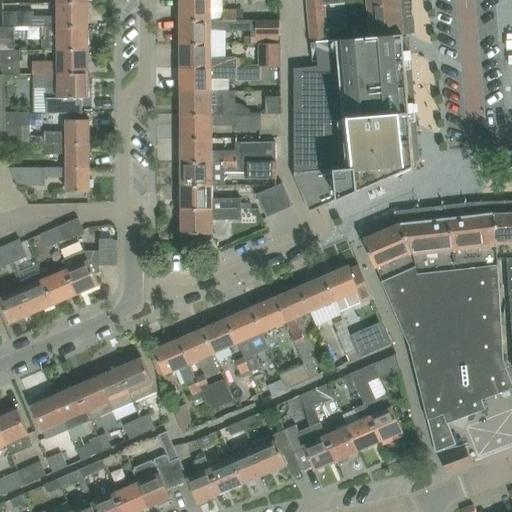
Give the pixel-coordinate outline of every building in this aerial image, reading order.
[(180,0),(181,21),(233,20),(236,20),(236,8),(223,8),(222,0),(180,0)] [(404,34),(403,32),(400,0),(307,0),(311,43),(316,42),(329,41),(404,34)] [(15,27),(44,27),(89,27),(89,3),(57,3),(57,15),(34,15),(34,12),(3,13),(3,27),(15,27)] [(256,37),(280,37),(280,20),(258,20),(236,20),(233,20),(181,21),(181,44),(213,44),(212,32),(256,32),(256,37)] [(0,50),(3,51),(15,51),(15,27),(3,27),(0,27),(0,50)] [(58,51),(89,50),(89,27),(44,27),(45,51),(58,51)] [(414,154),(404,34),(316,42),(319,67),(295,69),(295,177),(310,212),(325,206),(320,195),(414,154)] [(181,68),(238,67),(238,58),(226,58),(226,44),(213,44),(181,44),(181,68)] [(260,67),(281,66),(280,44),(260,44),(260,67)] [(15,51),(3,51),(0,50),(0,74),(5,75),(20,75),(19,51),(15,51)] [(34,74),(89,74),(89,50),(58,51),(58,63),(46,63),(34,63),(34,74)] [(212,78),(237,78),(237,80),(261,80),(261,67),(238,67),(181,68),(181,91),(212,91),(212,78)] [(83,113),(83,98),(89,98),(89,74),(34,74),(34,88),(47,88),(47,113),(83,113)] [(240,115),(240,104),(228,104),(228,91),(212,91),(181,91),(181,116),(213,115),(240,115)] [(6,131),(5,131),(5,144),(30,144),(30,127),(29,113),(6,113),(6,131)] [(250,115),(240,115),(213,115),(181,116),(182,139),(213,139),(213,127),(235,127),(235,131),(261,130),(261,115),(250,115)] [(68,132),(44,132),(44,144),(90,144),(90,120),(70,120),(68,120),(68,132)] [(213,139),(182,139),(182,163),(213,162),(239,162),(247,162),(276,162),(276,143),(239,143),(239,152),(213,152),(213,139)] [(69,168),(90,168),(90,144),(44,144),(44,155),(68,155),(69,168)] [(415,167),(414,154),(320,195),(325,206),(415,167)] [(226,186),(226,173),(239,173),(239,162),(213,162),(182,163),(182,186),(214,186),(226,186)] [(276,162),(247,162),(248,179),(276,178),(276,162)] [(68,178),(69,192),(90,192),(90,168),(69,168),(10,169),(9,169),(18,186),(46,186),(46,178),(68,178)] [(280,212),(293,207),(283,183),(269,189),(280,212)] [(182,211),(239,210),(239,200),(214,200),(214,186),(182,186),(182,211)] [(238,195),(257,195),(257,186),(238,186),(238,195)] [(269,189),(257,195),(267,218),(280,212),(269,189)] [(182,211),(182,234),(213,234),(213,221),(239,221),(239,210),(182,211)] [(431,432),(448,425),(473,415),(486,410),(483,400),(511,389),(511,382),(502,358),(497,243),(497,213),(402,226),(364,239),(376,268),(383,282),(382,282),(410,346),(431,432)] [(511,296),(511,323),(511,213),(497,214),(497,213),(497,243),(508,243),(509,258),(508,258),(509,296),(511,296)] [(79,219),(51,231),(57,244),(84,232),(79,219)] [(57,244),(51,231),(42,234),(48,248),(57,244)] [(12,264),(28,257),(20,240),(4,247),(12,264)] [(0,268),(0,269),(12,264),(4,247),(0,248),(0,268)] [(77,295),(100,285),(95,275),(101,272),(100,270),(100,251),(80,251),(62,259),(66,270),(77,295)] [(337,272),(325,277),(335,301),(357,292),(361,303),(373,298),(359,266),(351,270),(349,266),(346,268),(343,265),(338,268),(337,272)] [(66,270),(44,279),(55,304),(77,295),(66,270)] [(22,281),(20,282),(23,289),(33,314),(55,304),(44,279),(41,272),(29,278),(22,281)] [(335,301),(325,277),(300,287),(311,312),(335,301)] [(0,290),(0,297),(0,299),(11,324),(33,314),(23,289),(20,282),(0,290)] [(311,312),(300,287),(276,298),(287,322),(305,364),(308,372),(317,368),(295,318),(311,312)] [(252,308),(262,333),(287,322),(276,298),(252,308)] [(252,308),(228,319),(238,343),(244,357),(250,371),(259,367),(253,353),(268,347),(262,333),(252,308)] [(347,355),(357,350),(351,336),(350,336),(341,315),(332,319),(338,332),(336,332),(346,355),(347,355)] [(204,329),(214,354),(238,343),(228,319),(204,329)] [(383,322),(351,336),(357,350),(360,358),(393,344),(383,322)] [(204,329),(179,340),(190,364),(214,354),(204,329)] [(154,351),(162,369),(165,375),(178,369),(186,386),(189,385),(193,396),(202,392),(196,378),(190,364),(179,340),(167,345),(164,343),(158,346),(157,349),(154,351)] [(242,375),(250,371),(244,357),(236,361),(242,375)] [(142,358),(120,368),(135,402),(157,392),(142,358)] [(287,389),(311,379),(308,372),(305,364),(281,375),(287,389)] [(370,383),(380,378),(374,365),(360,371),(352,374),(358,388),(365,405),(381,441),(403,432),(393,407),(392,407),(387,395),(377,400),(370,383)] [(108,401),(113,411),(135,402),(120,368),(98,377),(108,401)] [(205,374),(196,378),(202,392),(210,411),(234,401),(225,380),(210,386),(205,374)] [(350,392),(358,388),(352,374),(344,378),(350,392)] [(87,411),(91,421),(113,411),(108,401),(98,377),(76,387),(87,411)] [(321,388),(327,402),(337,400),(330,384),(321,388)] [(65,421),(69,431),(91,421),(87,411),(76,387),(54,397),(65,421)] [(323,403),(317,389),(308,393),(314,407),(323,403)] [(299,397),(305,411),(314,407),(308,393),(299,397)] [(54,397),(32,406),(47,440),(69,431),(65,421),(54,397)] [(173,410),(184,434),(195,429),(185,405),(173,410)] [(361,423),(349,428),(359,451),(381,441),(365,405),(355,409),(361,423)] [(0,417),(0,428),(7,445),(30,435),(19,410),(0,417)] [(151,415),(142,418),(148,432),(157,428),(151,415)] [(255,417),(242,422),(246,431),(259,425),(255,417)] [(130,440),(148,432),(142,418),(124,426),(130,440)] [(232,437),(246,431),(242,422),(229,428),(232,437)] [(302,471),(313,466),(315,470),(337,460),(327,438),(321,424),(299,434),(296,426),(285,431),(295,453),(302,471)] [(431,432),(434,442),(436,453),(456,445),(448,425),(431,432)] [(359,451),(349,428),(327,438),(337,460),(359,451)] [(167,452),(175,448),(168,431),(159,435),(167,452)] [(254,450),(265,475),(287,465),(284,458),(295,453),(285,431),(252,445),(254,450)] [(106,434),(98,438),(104,451),(112,448),(106,434)] [(215,443),(212,435),(198,441),(201,449),(215,443)] [(82,461),(104,451),(98,438),(90,441),(91,443),(77,449),(82,461)] [(169,456),(166,457),(178,485),(189,480),(189,481),(196,497),(199,503),(221,494),(208,464),(205,457),(195,461),(200,473),(189,478),(181,460),(175,448),(167,452),(169,456)] [(447,473),(470,464),(472,464),(467,449),(442,459),(447,473)] [(265,475),(254,450),(233,459),(244,484),(265,475)] [(48,459),(54,473),(68,467),(62,453),(48,459)] [(115,454),(101,460),(105,468),(119,462),(115,454)] [(208,464),(221,494),(244,484),(233,459),(231,455),(208,464)] [(139,482),(150,507),(171,498),(168,490),(178,485),(170,466),(166,457),(134,471),(139,482)] [(83,478),(105,468),(101,460),(80,470),(83,478)] [(34,465),(19,472),(25,485),(47,476),(42,462),(34,465)] [(90,492),(83,478),(80,470),(58,479),(61,488),(79,480),(85,494),(90,492)] [(14,474),(0,480),(0,486),(3,495),(20,487),(14,474)] [(61,488),(58,479),(45,485),(48,493),(61,488)] [(115,493),(123,511),(138,511),(150,507),(139,482),(115,493)] [(94,502),(98,511),(123,511),(115,493),(94,502)] [(28,502),(24,494),(11,500),(14,508),(28,502)] [(72,511),(98,511),(94,502),(72,511)]
